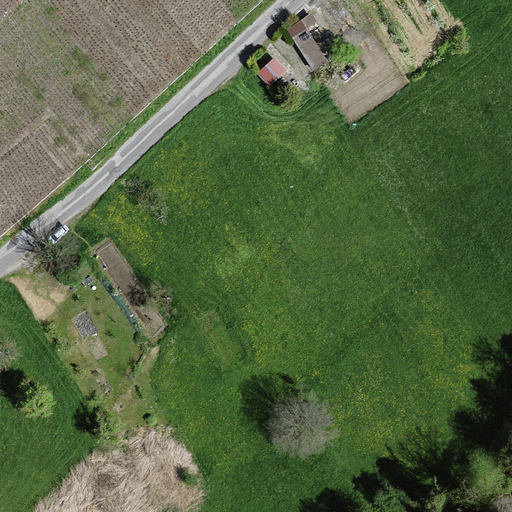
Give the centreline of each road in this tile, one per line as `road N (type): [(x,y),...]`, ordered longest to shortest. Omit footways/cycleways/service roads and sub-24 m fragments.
road 1 (unclassified): [(286,0),(0,260)]
road 2 (track): [(75,191),(183,299)]
